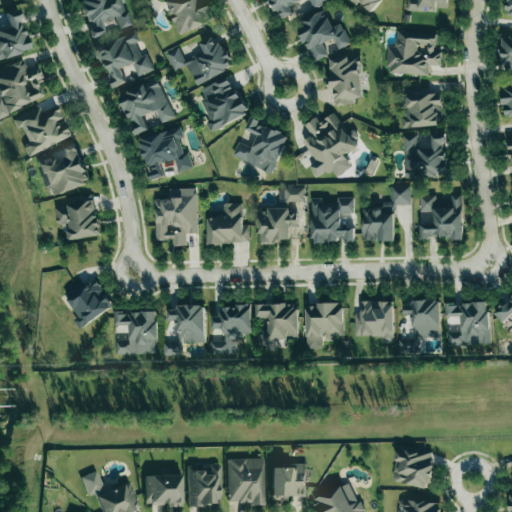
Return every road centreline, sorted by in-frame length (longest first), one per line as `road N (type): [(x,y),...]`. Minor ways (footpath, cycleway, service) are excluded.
road 1 (residential): [(48,0),(122,181),(134,275),(490,268)]
road 2 (residential): [(476,0),(473,111),(490,268)]
